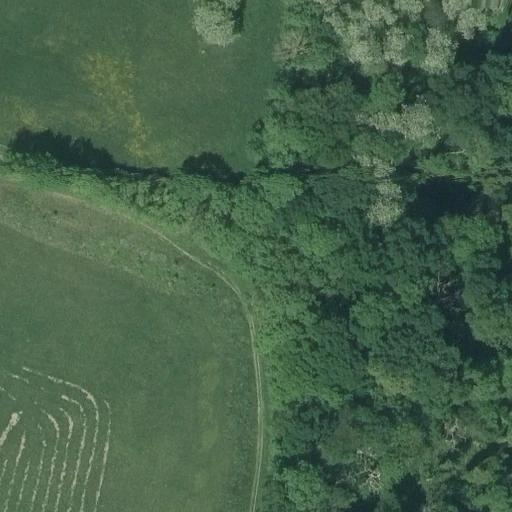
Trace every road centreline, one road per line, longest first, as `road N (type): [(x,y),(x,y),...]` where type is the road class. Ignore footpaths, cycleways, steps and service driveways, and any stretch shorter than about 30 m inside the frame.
road 1 (track): [(0,159),(248,259),(286,253)]
road 2 (track): [(417,0),(370,116),(304,236),(286,253)]
